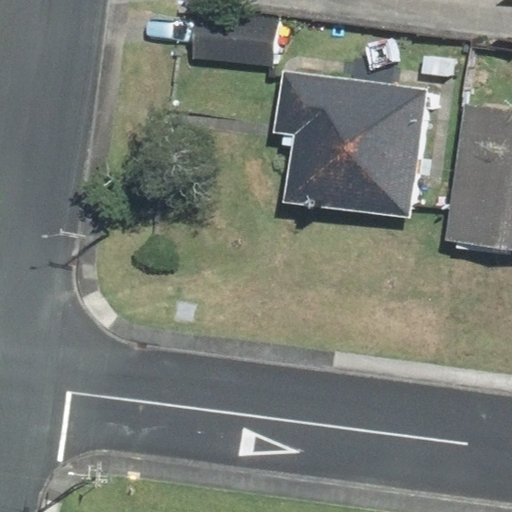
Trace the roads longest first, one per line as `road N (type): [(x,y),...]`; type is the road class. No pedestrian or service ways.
road 1 (residential): [(0,385),(511,451)]
road 2 (residential): [(48,0),(0,371)]
